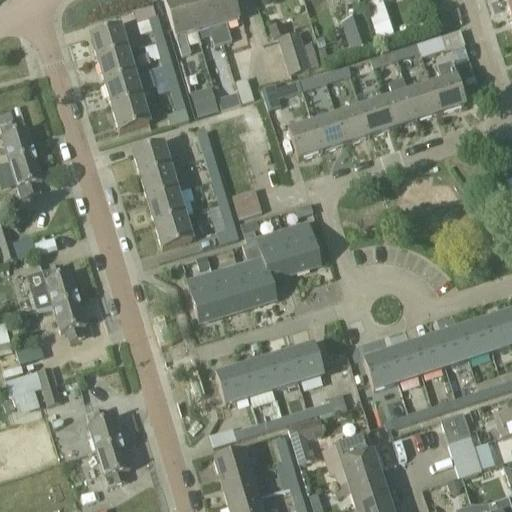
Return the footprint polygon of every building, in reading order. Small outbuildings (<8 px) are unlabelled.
[(184,40),(196,36),(185,0),(178,0),(172,2),(171,0),(162,0),(164,5),(163,5),(175,42),(181,60),(190,57),(184,40)] [(185,0),(196,36),(208,32),(213,50),(222,48),(207,0),(185,0)] [(207,0),(222,48),(231,45),(225,27),(238,23),(230,0),(207,0)] [(511,0),(503,0),(510,20),(511,19),(511,0)] [(380,3),(366,8),(373,30),(387,25),(380,3)] [(146,21),(154,47),(164,44),(156,18),(146,21)] [(361,20),(341,27),(351,56),(371,49),(361,20)] [(444,20),(435,23),(438,32),(447,29),(444,20)] [(280,28),(269,32),(272,42),(283,38),(280,28)] [(97,64),(126,55),(119,31),(89,40),(97,64)] [(416,48),(420,58),(421,63),(445,56),(445,57),(464,51),(459,37),(440,43),(440,41),(416,48)] [(282,56),(301,50),(298,39),(278,45),(282,56)] [(164,44),(154,47),(161,71),(171,68),(164,44)] [(310,48),(301,51),(304,62),(308,73),(317,71),(310,48)] [(420,58),(416,48),(393,56),(396,65),(420,58)] [(285,68),(304,62),(301,51),(301,50),(282,56),(285,68)] [(97,64),(104,88),(134,79),(126,55),(97,64)] [(393,56),(369,64),(372,73),(396,65),(393,56)] [(285,68),(289,79),(308,73),(304,62),(285,68)] [(161,71),(169,95),(178,92),(171,68),(161,71)] [(429,88),(439,118),(463,110),(450,69),(436,74),(439,85),(429,88)] [(346,71),(322,79),(325,89),(349,81),(346,71)] [(104,88),(111,112),(141,103),(134,79),(104,88)] [(322,79),(298,87),(302,96),(325,89),(322,79)] [(241,108),(254,104),(247,82),(234,86),(241,108)] [(278,104),(302,96),(298,87),(275,94),(273,89),(261,92),(269,115),(280,112),(278,104)] [(429,88),(406,96),(415,125),(439,118),(429,88)] [(178,92),(169,95),(174,113),(184,110),(178,92)] [(406,96),(382,104),(392,133),(415,125),(406,96)] [(148,127),(141,103),(111,112),(118,136),(148,127)] [(213,104),(193,110),(197,122),(217,115),(213,104)] [(382,104),(359,111),(368,141),(392,133),(382,104)] [(359,111),(335,119),(345,148),(368,141),(359,111)] [(166,117),(169,130),(188,125),(184,112),(166,117)] [(335,119),(311,127),(321,156),(345,148),(335,119)] [(1,141),(8,167),(34,159),(26,133),(20,135),(17,125),(0,130),(0,137),(1,141)] [(297,164),(321,156),(311,127),(287,134),(297,164)] [(196,138),(204,162),(212,160),(205,136),(196,138)] [(140,182),(169,173),(162,148),(132,157),(140,182)] [(34,159),(8,167),(19,203),(39,197),(36,187),(42,185),(34,159)] [(212,160),(204,162),(211,186),(219,183),(212,160)] [(140,182),(147,205),(176,196),(169,173),(140,182)] [(211,186),(218,210),(227,207),(219,183),(211,186)] [(231,200),(235,212),(257,205),(254,194),(231,200)] [(147,205),(154,229),(184,220),(191,218),(188,205),(180,208),(176,196),(147,205)] [(257,205),(235,212),(238,223),(261,216),(257,205)] [(227,207),(218,210),(207,213),(218,249),(238,244),(227,207)] [(303,211),(305,219),(311,217),(308,209),(303,211)] [(187,232),(184,220),(154,229),(161,254),(197,243),(193,230),(187,232)] [(240,230),(242,238),(257,233),(254,225),(240,230)] [(0,229),(0,248),(12,245),(7,228),(0,229)] [(307,228),(284,235),(297,275),(319,268),(307,228)] [(256,244),(262,263),(265,274),(266,273),(269,284),(297,275),(284,235),(256,244)] [(12,245),(0,248),(0,252),(4,266),(17,262),(12,245)] [(205,261),(195,264),(198,274),(208,271),(205,261)] [(265,274),(262,263),(237,271),(249,311),(275,303),(269,284),(266,273),(265,274)] [(52,311),(77,304),(69,277),(63,279),(61,270),(41,275),(52,311)] [(237,271),(212,279),(224,319),(249,311),(237,271)] [(198,326),(224,319),(212,279),(186,286),(198,326)] [(85,330),(77,304),(52,311),(60,337),(66,335),(69,345),(82,341),(79,331),(85,330)] [(511,341),(505,319),(481,327),(491,356),(511,349),(511,341)] [(481,327),(457,334),(467,364),(491,356),(481,327)] [(457,334),(434,342),(444,372),(467,364),(457,334)] [(434,342),(410,350),(420,379),(444,372),(434,342)] [(313,350),(288,357),(297,387),(322,380),(313,350)] [(410,350),(387,358),(396,387),(420,379),(410,350)] [(288,357),(264,365),(273,395),(297,387),(288,357)] [(372,395),(396,387),(387,358),(363,365),(372,395)] [(264,365),(240,372),(249,402),(273,395),(264,365)] [(224,410),(249,402),(240,372),(215,380),(224,410)] [(23,382),(27,397),(54,389),(49,374),(23,382)] [(511,383),(500,388),(502,396),(511,393),(511,383)] [(65,385),(54,389),(27,397),(16,400),(22,419),(35,415),(60,407),(61,410),(72,407),(65,385)] [(500,388),(476,395),(479,404),(502,396),(500,388)] [(476,395),(453,403),(456,412),(479,404),(476,395)] [(453,403),(430,411),(433,419),(456,412),(453,403)] [(331,416),(329,407),(313,412),(316,420),(331,416)] [(430,411),(407,418),(409,427),(433,419),(430,411)] [(511,412),(499,417),(502,427),(511,423),(511,412)] [(95,456),(121,448),(113,422),(107,423),(104,414),(85,419),(95,456)] [(308,423),(305,414),(289,419),(292,428),(308,423)] [(439,425),(447,447),(469,440),(462,417),(439,425)] [(407,418),(383,426),(386,435),(409,427),(407,418)] [(284,430),(281,421),(266,426),(268,435),(284,430)] [(317,424),(287,433),(297,468),(311,464),(310,461),(311,460),(310,455),(308,456),(304,443),(307,442),(309,446),(319,442),(318,438),(321,437),(317,424)] [(260,437),(258,429),(242,433),(245,442),(260,437)] [(337,491),(346,488),(387,475),(379,451),(370,454),(365,439),(321,454),(330,479),(333,478),(337,491)] [(469,441),(447,448),(451,459),(473,452),(469,441)] [(283,443),(274,446),(279,462),(288,459),(283,443)] [(129,474),(121,448),(95,456),(106,492),(126,485),(123,476),(129,474)] [(473,452),(451,459),(454,471),(477,463),(473,452)] [(220,487),(251,478),(244,455),(213,464),(220,487)] [(477,463),(454,471),(458,482),(480,475),(477,463)] [(511,470),(502,467),(509,490),(511,486),(511,470)] [(297,489),(292,473),(283,476),(288,492),(297,489)] [(350,498),(354,511),(394,498),(387,475),(346,488),(337,491),(334,492),(337,502),(350,498)] [(220,487),(227,510),(258,501),(251,478),(220,487)] [(301,505),(297,489),(288,492),(293,508),(301,505)] [(399,511),(394,498),(354,511),(399,511)] [(511,511),(511,500),(487,508),(488,511),(511,511)] [(227,510),(227,511),(260,511),(258,501),(227,510)]
